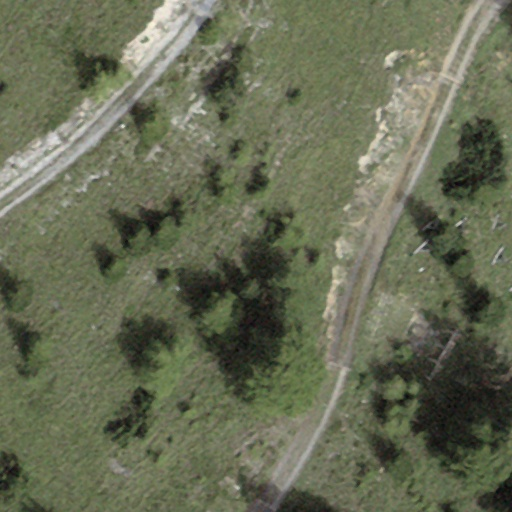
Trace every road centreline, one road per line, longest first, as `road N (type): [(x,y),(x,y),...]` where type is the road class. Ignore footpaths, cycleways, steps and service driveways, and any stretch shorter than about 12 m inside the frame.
road 1 (track): [(228,511),(443,145),(509,0)]
road 2 (track): [(194,0),(154,70),(0,200)]
